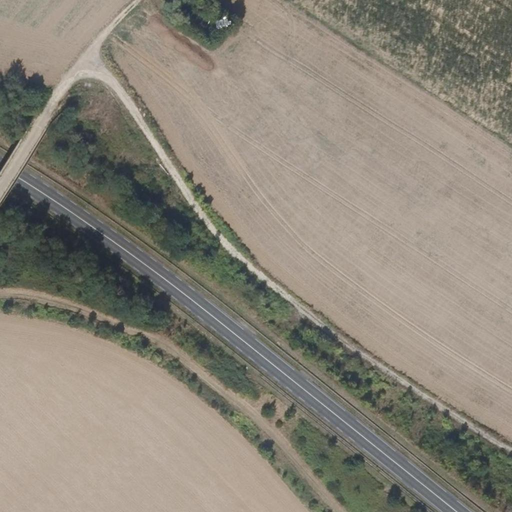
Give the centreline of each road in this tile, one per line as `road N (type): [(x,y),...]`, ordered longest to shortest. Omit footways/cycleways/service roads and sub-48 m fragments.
road 1 (track): [(511,451),(244,268),(83,51)]
road 2 (primary): [(0,166),(219,321),(456,511)]
road 3 (track): [(0,291),(115,318),(188,362),(246,410),(338,511)]
road 4 (track): [(0,174),(60,82),(128,0)]
